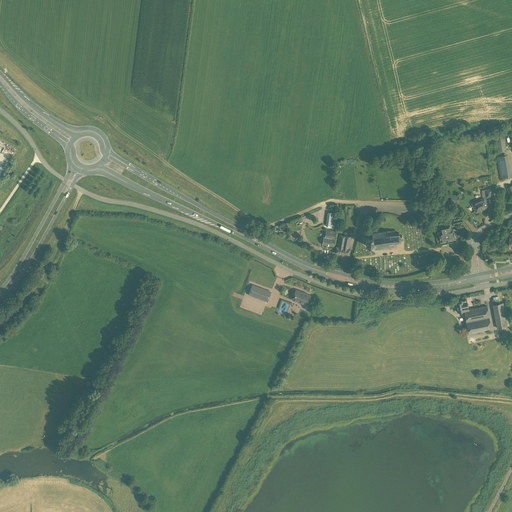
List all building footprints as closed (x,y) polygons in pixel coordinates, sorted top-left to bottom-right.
[(497,151),(506,150),(503,132),(495,133),(497,151)] [(499,174),(511,172),(508,155),(498,157),(496,157),(499,174)] [(485,198),(492,197),(491,189),(484,190),(485,198)] [(476,213),(488,207),(484,198),(471,203),(476,213)] [(451,229),(450,225),(444,226),(443,223),(436,225),(438,229),(440,229),(440,232),(438,232),(441,242),(455,239),(453,229),(451,229)] [(334,239),(335,231),(326,230),(325,238),(323,237),(322,244),(333,246),(334,239)] [(396,235),(395,230),(372,233),(373,237),(365,238),(366,246),(374,245),(374,249),(393,247),(393,246),(396,245),(396,242),(399,242),(401,239),(401,236),(398,234),(396,235)] [(341,254),(345,236),(339,235),(337,247),(336,247),(335,253),(341,254)] [(345,236),(341,254),(349,255),(350,249),(349,249),(351,237),(345,236)] [(267,302),(271,292),(252,284),(248,295),(267,302)] [(307,304),(310,296),(307,294),(296,290),(292,300),(303,304),(303,303),(307,304)] [(468,309),(466,300),(460,301),(460,302),(455,303),(457,312),(462,311),(462,313),(465,313),(469,334),(491,329),(487,306),(468,309)] [(497,328),(507,326),(503,303),(493,305),(497,328)]
